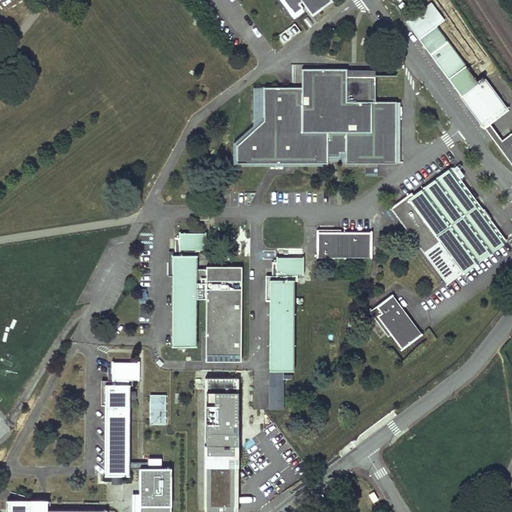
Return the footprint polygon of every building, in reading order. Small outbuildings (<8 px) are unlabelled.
[(285,0),(292,9),(300,3),(297,0),(302,0),(312,14),(331,0),(330,0),(285,0)] [(405,21),(419,39),(436,26),(444,20),(431,2),(405,21)] [(419,39),(462,97),(485,80),(482,76),(477,80),(436,26),(419,39)] [(346,69),(307,69),(307,88),(302,88),(264,88),(264,121),(253,130),(253,166),(328,166),(328,157),(340,157),(340,153),(346,153),(346,164),(396,164),(396,102),(375,102),(375,76),(362,76),(362,80),(346,81),(346,76),(346,69)] [(508,110),(485,80),(462,97),(484,127),(490,124),(508,110)] [(502,140),(491,126),(486,130),(496,144),(502,140)] [(234,166),(253,166),(253,130),(234,145),(234,166)] [(511,132),(496,144),(511,165),(511,132)] [(401,201),(390,208),(409,233),(411,232),(415,237),(413,238),(447,284),(507,240),(501,231),(499,233),(489,220),(490,218),(480,205),(478,206),(450,169),(413,196),(411,193),(405,197),(409,202),(404,205),(401,201)] [(317,232),(316,257),(371,257),(372,232),(340,232),(340,236),(334,236),(334,232),(317,232)] [(206,233),(179,233),(179,237),(179,256),(173,256),(173,276),(173,347),(196,346),(196,299),(196,269),(196,250),(206,250),(206,233)] [(173,276),(173,256),(179,256),(179,237),(174,237),(174,251),(168,251),(168,276),(173,276)] [(270,301),(269,371),(270,371),(291,371),(293,371),(293,274),(304,275),(303,258),(276,258),(276,262),(276,280),(270,280),(270,301)] [(276,280),(276,262),(272,262),(272,276),(265,276),(265,301),(270,301),(270,280),(276,280)] [(207,269),(196,269),(196,299),(207,299),(207,361),(242,361),(242,267),(207,267),(207,269)] [(382,321),(379,323),(387,334),(390,333),(402,349),(422,335),(392,294),(377,305),(382,312),(378,315),(382,321)] [(382,321),(378,315),(382,312),(377,305),(370,310),(379,323),(382,321)] [(106,406),(105,476),(128,476),(129,380),(139,380),(139,363),(112,363),(112,366),(111,385),(106,386),(106,406)] [(101,406),(106,406),(106,386),(111,385),(112,366),(108,367),(108,381),(101,381),(101,406)] [(239,378),(205,377),(204,511),(237,511),(238,469),(239,378)] [(284,378),(270,378),(269,409),(283,409),(284,378)] [(166,424),(165,393),(149,393),(150,424),(166,424)] [(148,458),(149,465),(161,464),(161,457),(148,458)] [(170,511),(171,469),(139,469),(139,511),(170,511)] [(379,495),(374,488),(368,492),(373,499),(379,495)] [(47,500),(8,499),(8,511),(106,511),(47,511),(47,500)]
